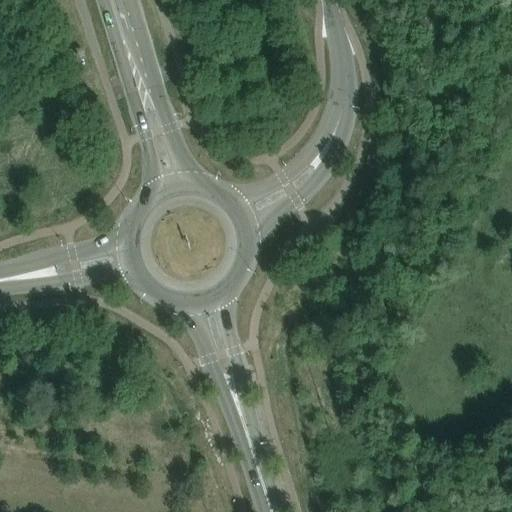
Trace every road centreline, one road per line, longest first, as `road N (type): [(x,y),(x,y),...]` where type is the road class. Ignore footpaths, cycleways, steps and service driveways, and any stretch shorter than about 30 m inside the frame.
road 1 (unclassified): [(243,225),(319,165),(337,124),(347,84),(327,0)]
road 2 (tertiary): [(207,304),(270,511)]
road 3 (tertiary): [(172,188),(113,0)]
road 4 (unclassified): [(0,280),(127,260)]
